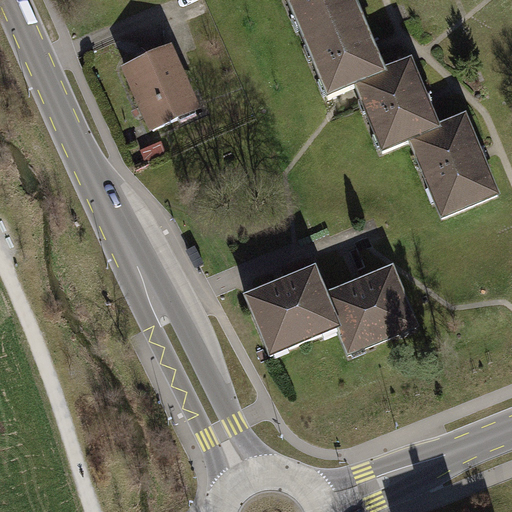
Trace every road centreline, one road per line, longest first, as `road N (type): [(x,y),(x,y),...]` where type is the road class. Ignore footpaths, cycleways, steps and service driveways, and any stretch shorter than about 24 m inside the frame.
road 1 (secondary): [(12,0),(245,482)]
road 2 (track): [(92,511),(28,315),(0,258)]
road 3 (secondary): [(319,508),(511,430)]
